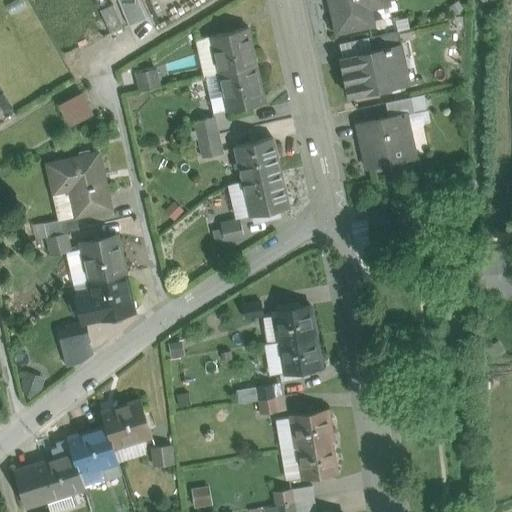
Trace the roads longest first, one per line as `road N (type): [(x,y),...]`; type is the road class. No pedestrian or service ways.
road 1 (residential): [(222,0),(112,71),(167,320)]
road 2 (residential): [(335,217),(384,511)]
road 3 (residential): [(289,0),(335,217)]
road 4 (residential): [(167,320),(0,449)]
road 5 (residential): [(335,217),(308,226),(167,320)]
